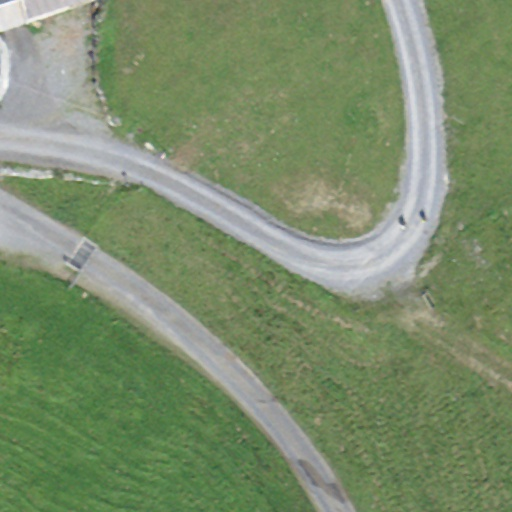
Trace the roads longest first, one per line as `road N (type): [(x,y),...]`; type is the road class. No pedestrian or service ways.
road 1 (track): [(398,0),(426,136),(421,200),(398,243),(368,264),(328,269),(123,160),(0,144)]
road 2 (track): [(0,201),(160,309),(241,378),(338,511)]
